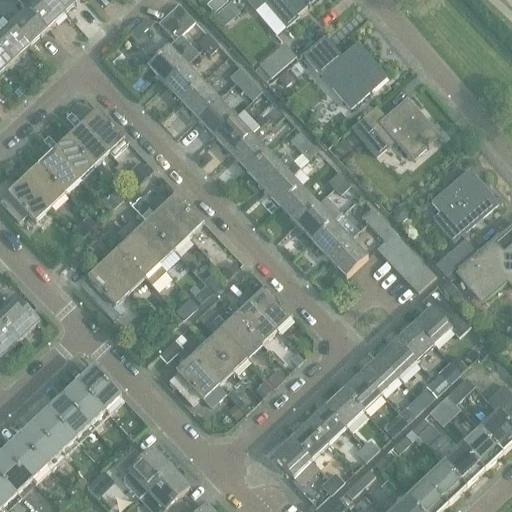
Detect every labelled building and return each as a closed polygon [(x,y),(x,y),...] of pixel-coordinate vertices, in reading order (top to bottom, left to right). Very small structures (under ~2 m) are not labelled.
[(39,0),(27,11),(48,33),(65,17),(49,0),(39,0)] [(49,0),(65,17),(82,1),(81,0),(49,0)] [(223,0),(214,0),(207,7),(214,15),(227,4),(223,0)] [(286,31),(299,20),(297,18),(308,9),(309,10),(318,2),(317,0),(316,0),(247,0),(246,2),(255,13),(264,5),(286,31)] [(230,3),(214,17),(223,27),(239,14),(230,3)] [(169,17),(186,34),(194,26),(178,9),(169,17)] [(10,28),(30,50),(48,33),(27,11),(10,28)] [(174,45),(186,34),(169,17),(158,27),(174,45)] [(129,34),(127,36),(140,50),(149,41),(143,34),(147,30),(140,23),(129,34)] [(30,50),(10,28),(0,36),(0,52),(13,66),(30,50)] [(196,45),(203,52),(213,43),(206,36),(196,45)] [(168,50),(147,70),(164,89),(186,68),(200,56),(182,37),(174,45),(168,50)] [(349,112),(387,79),(358,46),(340,61),(323,41),(303,59),(349,112)] [(213,43),(203,52),(209,58),(219,49),(213,43)] [(284,49),(259,70),(260,71),(270,83),(271,84),(296,62),(284,49)] [(0,77),(13,66),(0,52),(0,77)] [(186,68),(164,89),(180,106),(202,86),(186,68)] [(229,79),(236,87),(245,78),(239,71),(229,79)] [(260,71),(255,75),(266,87),(270,83),(260,71)] [(286,73),(277,81),(285,89),(293,81),(286,73)] [(252,104),(261,95),(245,78),(236,87),(252,104)] [(202,86),(180,106),(197,124),(219,103),(202,86)] [(219,103),(197,124),(214,141),(235,121),(219,103)] [(376,161),(395,144),(411,163),(426,150),(427,151),(432,148),(430,146),(437,140),(426,127),(427,126),(407,103),(385,122),(376,111),(351,133),(376,161)] [(263,114),(270,122),(279,113),(272,106),(263,114)] [(96,113),(81,127),(109,157),(112,160),(127,146),(124,143),(96,113)] [(279,113),(270,122),(275,128),(284,119),(279,113)] [(235,121),(214,141),(230,159),(252,139),(235,121)] [(67,141),(94,170),(109,157),(81,127),(67,141)] [(289,144),(302,157),(312,148),(299,135),(289,144)] [(252,139),(230,159),(247,177),(268,156),(252,139)] [(44,146),(80,184),(94,170),(67,141),(52,154),(45,146),(44,146)] [(343,141),(334,151),(341,158),(350,148),(343,141)] [(38,168),(65,198),(80,184),(44,146),(39,151),(46,160),(38,168)] [(312,148),(302,157),(308,163),(317,154),(312,148)] [(268,156),(247,177),(263,194),(285,174),(293,165),(286,157),(277,165),(268,156)] [(285,174),(263,194),(279,211),(301,191),(291,180),(308,164),(301,157),(293,165),(285,174)] [(23,182),(51,211),(65,198),(38,168),(23,182)] [(133,180),(139,187),(150,176),(144,170),(133,180)] [(468,175),(432,206),(440,215),(433,221),(453,245),(460,239),(497,207),(468,175)] [(328,184),(335,191),(344,183),(338,176),(328,184)] [(18,225),(27,217),(35,226),(51,211),(23,182),(7,197),(12,201),(4,209),(18,225)] [(344,183),(335,191),(341,198),(350,189),(344,183)] [(301,191),(279,211),(295,229),(317,208),(301,191)] [(116,193),(102,206),(109,214),(123,201),(116,193)] [(153,203),(188,241),(203,227),(175,198),(174,199),(166,207),(161,211),(153,203)] [(317,208),(295,229),(312,246),(334,226),(343,217),(326,199),(317,208)] [(155,217),(146,225),(174,255),(188,241),(153,203),(147,209),(155,217)] [(393,213),(393,219),(397,223),(402,224),(407,219),(408,214),(404,209),(398,209),(393,213)] [(371,211),(361,220),(368,227),(378,218),(371,211)] [(334,226),(312,246),(329,264),(351,244),(360,235),(343,217),(334,226)] [(378,218),(368,227),(385,245),(376,253),(385,262),(402,246),(394,237),(388,230),(378,218)] [(130,224),(124,230),(159,268),(166,275),(180,262),(174,255),(146,225),(138,233),(130,224)] [(72,233),(80,242),(90,233),(81,225),(72,233)] [(126,244),(117,253),(145,282),(145,281),(153,290),(167,276),(159,268),(124,230),(118,236),(126,244)] [(444,259),(435,268),(445,280),(446,279),(448,282),(449,283),(457,277),(453,272),(454,271),(474,254),(464,242),(444,259)] [(458,272),(472,288),(484,303),(507,284),(511,290),(511,246),(503,254),(492,242),(473,259),(458,272)] [(351,244),(329,264),(345,282),(348,279),(367,261),(351,244)] [(402,246),(385,262),(393,271),(410,254),(402,246)] [(101,252),(95,257),(103,266),(130,296),(145,282),(117,253),(109,260),(101,252)] [(410,254),(393,271),(401,279),(418,263),(410,254)] [(77,259),(70,267),(75,272),(82,264),(77,259)] [(418,263),(401,279),(408,287),(426,271),(418,263)] [(232,264),(221,276),(226,281),(238,270),(232,264)] [(88,282),(79,290),(103,315),(111,307),(114,310),(130,296),(103,266),(87,281),(88,282)] [(426,271),(408,287),(417,296),(434,280),(426,271)] [(211,277),(204,283),(214,293),(221,287),(211,277)] [(448,282),(440,289),(447,299),(456,292),(449,283),(448,282)] [(205,288),(194,298),(201,306),(212,295),(205,288)] [(241,297),(276,335),(291,321),(264,292),(256,300),(248,291),(241,297)] [(235,320),(262,348),(276,335),(241,297),(236,302),(245,310),(235,320)] [(189,300),(175,314),(183,323),(186,321),(197,309),(189,300)] [(0,314),(0,324),(18,344),(37,325),(14,301),(0,314)] [(432,312),(413,329),(433,350),(452,333),(459,341),(470,330),(443,301),(432,312)] [(212,324),(248,362),(262,348),(235,320),(227,327),(218,318),(212,324)] [(0,360),(18,344),(0,324),(0,360)] [(206,347),(233,376),(248,362),(212,324),(206,330),(214,339),(206,347)] [(413,329),(396,345),(416,367),(433,350),(413,329)] [(396,345),(378,362),(398,383),(416,367),(396,345)] [(191,361),(218,389),(233,376),(206,347),(192,360),(191,361)] [(200,401),(203,404),(218,389),(191,361),(192,360),(183,351),(177,357),(185,366),(176,375),(177,377),(169,385),(191,409),(200,401)] [(297,357),(291,363),(297,369),(303,363),(297,357)] [(455,359),(449,365),(450,366),(460,376),(466,371),(455,359)] [(378,362),(361,378),(380,399),(398,383),(378,362)] [(78,387),(106,416),(121,402),(93,372),(78,387)] [(278,373),(268,382),(275,390),(285,380),(278,373)] [(432,384),(442,395),(450,386),(439,377),(432,384)] [(361,378),(343,394),(363,415),(380,399),(361,378)] [(466,382),(447,400),(455,408),(464,399),(474,390),(466,382)] [(425,390),(435,401),(442,395),(432,384),(425,390)] [(265,385),(256,394),(263,401),(272,393),(265,385)] [(64,401),(91,430),(106,416),(78,387),(64,401)] [(493,397),(509,414),(511,410),(511,399),(502,388),(493,397)] [(343,394),(326,410),(346,432),(363,415),(343,394)] [(485,404),(497,418),(498,417),(501,421),(509,414),(493,397),(485,404)] [(416,400),(397,417),(407,427),(425,410),(416,400)] [(49,414),(77,443),(91,430),(64,401),(49,414)] [(240,403),(235,407),(242,415),(247,411),(240,403)] [(441,405),(429,416),(435,423),(447,412),(441,405)] [(234,408),(228,414),(238,423),(244,418),(234,408)] [(326,410),(308,427),(328,448),(346,432),(326,410)] [(34,428),(62,458),(77,443),(49,414),(34,428)] [(501,421),(511,432),(511,417),(509,414),(501,421)] [(382,431),(392,441),(407,427),(397,417),(382,431)] [(480,434),(502,458),(511,448),(511,432),(501,421),(498,417),(497,418),(480,434)] [(423,422),(412,433),(417,438),(429,428),(423,422)] [(308,427),(291,443),(311,464),(328,448),(308,427)] [(19,442),(47,471),(62,458),(34,428),(19,442)] [(461,451),(484,475),(502,458),(480,434),(461,451)] [(406,438),(393,450),(399,457),(413,444),(406,438)] [(4,456),(32,486),(47,471),(19,442),(4,456)] [(291,443),(273,460),(292,481),(311,464),(291,443)] [(363,450),(372,460),(379,453),(370,443),(363,450)] [(356,456),(365,466),(372,460),(363,450),(356,456)] [(443,468),(466,492),(484,475),(461,451),(443,468)] [(134,454),(116,470),(126,481),(125,483),(125,487),(139,502),(147,495),(171,472),(153,453),(143,463),(134,454)] [(0,460),(0,480),(17,499),(32,486),(4,456),(0,460)] [(387,456),(375,468),(381,474),(393,462),(387,456)] [(425,485),(448,509),(466,492),(443,468),(425,485)] [(147,495),(139,502),(148,511),(186,511),(188,511),(179,502),(190,492),(171,472),(147,495)] [(369,473),(356,485),(362,491),(375,479),(369,473)] [(104,476),(91,489),(100,498),(113,485),(104,476)] [(328,482),(337,492),(343,486),(334,476),(328,482)] [(0,509),(2,511),(3,511),(17,499),(0,480),(0,509)] [(321,488),(331,498),(337,492),(328,482),(321,488)] [(356,485),(346,495),(351,501),(362,491),(356,485)] [(407,502),(416,511),(444,511),(448,509),(425,485),(407,502)] [(60,499),(53,505),(59,511),(66,505),(60,499)] [(327,511),(345,511),(347,511),(339,502),(327,511)] [(416,511),(407,502),(395,511),(416,511)]
